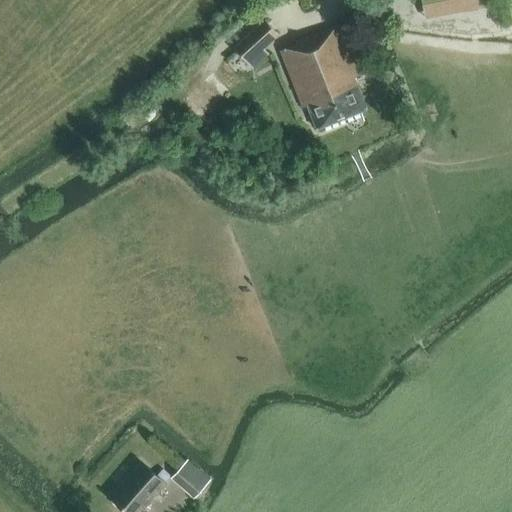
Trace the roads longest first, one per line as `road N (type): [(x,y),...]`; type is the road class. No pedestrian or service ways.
road 1 (track): [(0,210),(200,78),(258,13),(286,4)]
road 2 (track): [(511,32),(453,31),(330,4)]
